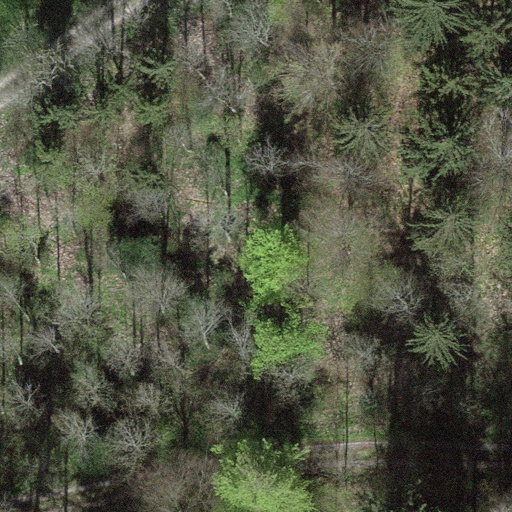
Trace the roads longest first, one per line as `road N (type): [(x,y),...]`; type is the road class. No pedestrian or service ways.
road 1 (track): [(0,505),(290,458),(511,456)]
road 2 (track): [(132,0),(0,97)]
